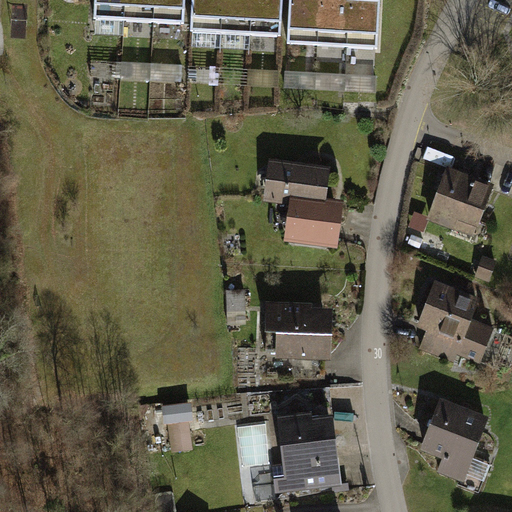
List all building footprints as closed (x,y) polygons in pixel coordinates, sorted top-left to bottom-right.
[(96,0),(95,19),(125,21),(126,0),(96,0)] [(126,0),(125,21),(154,23),(155,0),(126,0)] [(155,0),(154,23),(185,24),(186,0),(155,0)] [(193,0),(192,32),(222,33),(224,0),(193,0)] [(224,0),(222,34),(251,35),(253,0),(224,0)] [(253,0),(251,35),(282,37),(283,0),(253,0)] [(291,0),(289,44),(319,46),(321,0),(291,0)] [(321,0),(319,46),(348,48),(350,0),(321,0)] [(350,0),(348,48),(378,50),(381,0),(350,0)] [(290,90),(378,91),(378,77),(291,76),(290,90)] [(269,156),(263,200),(289,203),(284,239),(338,246),(345,197),(327,195),(332,164),(269,156)] [(427,216),(474,235),(495,183),(449,164),(427,216)] [(475,277),(490,282),(497,259),(483,254),(475,277)] [(495,327),(473,317),(481,296),(436,278),(417,325),(426,329),(420,349),(455,362),(457,353),(481,363),(495,327)] [(228,311),(247,311),(246,288),(227,289),(228,311)] [(266,328),(277,329),(276,356),(331,357),(333,306),(313,305),(313,301),(266,299),(266,328)] [(437,471),(464,481),(489,414),(440,396),(420,449),(443,458),(437,471)] [(172,452),(194,449),(190,418),(188,419),(186,404),(163,407),(165,422),(168,421),(172,452)] [(276,408),(285,473),(273,475),(275,493),(343,484),(333,407),(312,409),(311,404),(276,408)]
